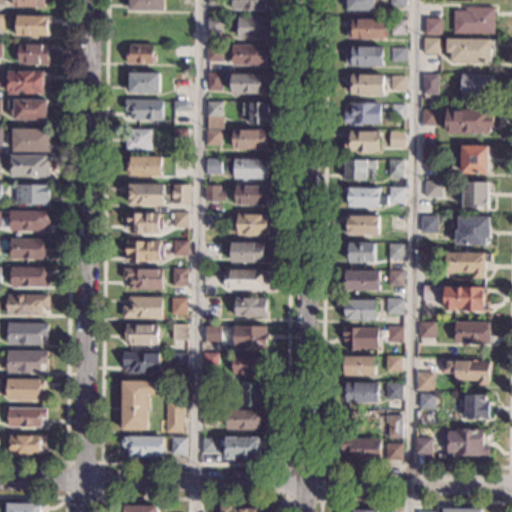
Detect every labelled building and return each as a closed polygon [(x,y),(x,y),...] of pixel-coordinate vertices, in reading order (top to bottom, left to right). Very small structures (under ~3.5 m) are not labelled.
[(164,0),(164,11),(129,10),(129,0),(164,0)] [(265,0),(265,11),(232,11),(232,0),(265,0)] [(374,0),(374,11),(347,11),(347,0),(374,0)] [(494,34),(453,33),(453,11),(465,11),(465,8),(494,8),(494,34)] [(50,25),(47,25),(47,37),(17,36),(17,16),(50,16),(50,25)] [(208,17),(223,18),(223,33),(207,33),(208,17)] [(270,31),(271,31),(271,40),(258,40),(258,38),(238,38),(238,17),(270,17),(270,31)] [(385,39),(348,39),(348,21),(353,21),(353,19),(386,20),(385,39)] [(441,35),(425,35),(425,19),(439,19),(441,19),(441,35)] [(406,36),(390,35),(391,20),(406,20),(406,36)] [(440,54),(423,54),(423,38),(440,38),(440,54)] [(491,62),(450,62),(450,53),(446,53),(446,39),(491,39),(491,62)] [(49,65),(18,64),(18,61),(16,61),(16,51),(19,51),(19,43),(49,44),(49,65)] [(152,64),(126,64),(126,45),(152,45),(152,64)] [(189,53),(174,53),(174,45),(189,45),(189,53)] [(271,57),(265,57),(265,66),(232,66),(232,45),(272,46),(271,57)] [(223,61),(207,61),(207,46),(223,46),(223,61)] [(383,66),(370,66),(370,68),(359,67),(359,66),(346,66),(346,47),(383,47),(383,66)] [(406,62),(391,62),(391,48),(406,48),(406,62)] [(44,72),(50,72),(50,83),(44,83),(44,94),(18,93),(18,95),(6,95),(7,71),(44,71),(44,72)] [(222,73),(222,91),(206,91),(207,72),(222,73)] [(159,93),(146,93),(146,94),(139,94),(139,93),(129,93),(129,92),(126,92),(126,84),(130,85),(130,73),(159,74),(159,93)] [(189,89),(173,89),(173,84),(169,84),(169,77),(174,77),(174,73),(189,73),(189,89)] [(270,94),(240,94),(240,97),(233,96),(234,94),(231,94),(231,85),(225,85),(226,73),(270,74),(270,94)] [(383,94),(351,95),(351,84),(346,84),(346,75),(382,75),(383,94)] [(406,90),(391,90),(391,75),(406,75),(406,90)] [(438,95),(422,95),(422,75),(438,75),(438,95)] [(494,97),(461,96),(461,75),(467,75),(494,75),(494,97)] [(46,120),(13,120),(13,118),(12,118),(12,110),(7,110),(8,100),(46,101),(46,120)] [(162,121),(131,120),(131,118),(126,118),(126,111),(125,111),(125,100),(162,100),(162,121)] [(188,111),(173,111),(173,101),(188,101),(188,111)] [(222,117),(207,117),(207,102),(222,102),(222,117)] [(269,113),(271,113),(271,124),(248,124),(248,115),(241,115),(242,102),(269,102),(269,113)] [(381,124),(363,124),(363,126),(350,126),(350,124),(345,124),(345,112),(350,112),(350,104),(381,104),(381,124)] [(405,119),(391,119),(391,105),(405,105),(405,119)] [(437,126),(422,126),(422,110),(438,110),(437,126)] [(489,115),(493,115),(493,128),(489,128),(489,133),(479,133),(479,134),(446,134),(446,110),(489,110),(489,115)] [(50,151),(13,151),(13,129),(50,130),(50,151)] [(151,150),(125,150),(125,129),(151,130),(151,150)] [(187,129),(188,138),(174,138),(173,129),(187,129)] [(221,145),(206,145),(206,130),(221,130),(221,145)] [(269,138),(266,138),(266,151),(232,150),(233,130),(269,130),(269,138)] [(380,152),(345,152),(345,140),(350,140),(350,131),(380,131),(380,152)] [(404,148),(389,148),(389,132),(404,132),(404,148)] [(437,163),(421,163),(421,145),(437,145),(437,163)] [(488,174),(461,174),(461,163),(457,163),(457,154),(461,154),(461,146),(488,146),(488,174)] [(47,159),(50,159),(50,173),(46,173),(46,177),(10,176),(11,155),(47,155),(47,159)] [(161,176),(128,176),(128,166),(124,166),(124,157),(161,157),(161,176)] [(270,167),(266,167),(266,180),(233,180),(233,173),(227,173),(227,158),(270,159),(270,167)] [(221,174),(206,174),(206,159),(221,159),(221,174)] [(376,170),(373,170),(373,179),(367,179),(367,180),(345,180),(345,160),(376,160),(376,170)] [(403,178),(388,178),(388,160),(403,160),(403,178)] [(441,198),(425,198),(425,181),(440,181),(441,181),(441,198)] [(488,207),(462,208),(462,201),(458,201),(458,194),(462,194),(462,182),(488,182),(488,207)] [(163,206),(128,206),(128,195),(124,195),(124,185),(163,185),(163,206)] [(190,205),(173,205),(172,185),(189,185),(190,205)] [(269,195),(267,195),(267,206),(235,206),(235,185),(269,186),(269,195)] [(50,205),(17,204),(18,186),(50,187),(50,205)] [(220,192),(226,192),(226,201),(204,201),(204,186),(220,186),(220,192)] [(380,196),(388,196),(388,205),(379,205),(379,208),(348,207),(348,195),(345,195),(345,187),(380,187),(380,196)] [(404,203),(389,203),(389,187),(404,188),(404,203)] [(50,225),(46,225),(45,231),(9,231),(9,211),(50,211),(50,225)] [(188,228),(173,228),(173,212),(187,212),(188,228)] [(220,229),(205,229),(205,213),(220,212),(220,229)] [(159,233),(147,233),(147,235),(129,234),(129,231),(128,231),(128,229),(124,229),(124,225),(128,225),(124,221),(124,216),(128,213),(159,214),(159,233)] [(268,236),(236,235),(236,214),(268,214),(268,236)] [(378,235),(347,235),(347,223),(344,223),(344,215),(378,215),(378,235)] [(437,233),(420,233),(421,216),(437,216),(437,233)] [(489,238),(486,238),(486,245),(456,245),(456,233),(452,233),(452,221),(458,221),(458,217),(489,217),(489,238)] [(48,250),(44,250),(43,259),(10,259),(10,239),(48,239),(48,250)] [(187,256),(173,256),(173,240),(187,240),(187,256)] [(159,248),(162,248),(162,257),(159,257),(159,262),(126,261),(127,242),(159,242),(159,248)] [(219,258),(204,258),(204,242),(219,242),(219,258)] [(269,263),(229,262),(229,242),(270,243),(269,263)] [(374,262),(348,263),(348,257),(343,257),(343,246),(348,246),(348,244),(374,243),(374,262)] [(403,259),(388,259),(388,244),(403,244),(403,259)] [(436,268),(420,268),(420,252),(436,252),(436,268)] [(490,262),(486,262),(485,279),(473,279),(473,273),(446,272),(446,269),(444,269),(444,263),(446,263),(446,253),(490,253),(490,262)] [(48,287),(10,287),(10,267),(48,267),(48,287)] [(187,287),(172,288),(172,268),(187,268),(187,287)] [(162,290),(129,290),(129,280),(123,280),(123,269),(162,269),(162,290)] [(219,285),(204,285),(203,269),(218,269),(219,285)] [(264,279),(268,279),(268,290),(224,289),(224,270),(264,271),(264,279)] [(380,290),(341,290),(341,271),(380,271),(380,290)] [(403,286),(388,286),(388,272),(403,272),(403,286)] [(443,301),(423,301),(423,286),(443,286),(443,301)] [(487,295),(485,295),(485,301),(489,301),(489,311),(461,311),(461,308),(455,308),(455,311),(444,311),(445,287),(487,287),(487,295)] [(48,307),(41,307),(41,316),(7,315),(7,295),(49,296),(48,307)] [(162,297),(162,319),(122,318),(122,306),(128,306),(128,296),(162,297)] [(186,315),(171,316),(171,297),(186,297),(186,315)] [(219,317),(204,318),(203,297),(219,297),(219,317)] [(267,319),(261,319),(261,317),(234,317),(234,298),(268,298),(267,319)] [(403,315),(386,315),(386,299),(403,299),(403,315)] [(377,320),(345,320),(345,300),(377,300),(377,320)] [(490,336),(493,336),(493,343),(490,343),(490,344),(454,344),(455,322),(490,323),(490,336)] [(47,336),(41,336),(41,345),(7,345),(7,323),(48,323),(47,336)] [(435,339),(418,339),(418,323),(435,323),(435,339)] [(158,346),(149,346),(149,350),(137,350),(138,345),(129,344),(129,342),(126,342),(126,324),(158,325),(158,346)] [(186,341),(173,341),(172,324),(186,324),(186,341)] [(216,326),(216,341),(203,341),(203,326),(216,326)] [(266,349),(233,348),(233,326),(266,326),(266,349)] [(402,343),(387,343),(387,327),(402,327),(402,343)] [(378,349),(359,349),(359,351),(346,351),(346,343),(342,343),(342,328),(378,328),(378,349)] [(47,365),(41,365),(40,373),(7,372),(7,351),(47,352),(47,365)] [(160,374),(127,374),(127,371),(123,372),(123,352),(160,353),(160,374)] [(186,369),(171,369),(171,352),(186,352),(186,369)] [(217,365),(203,365),(202,353),(217,353),(217,365)] [(264,362),(266,364),(266,370),(264,372),(264,375),(232,374),(232,355),(264,356),(264,362)] [(375,376),(343,376),(343,356),(375,356),(375,376)] [(401,372),(386,372),(386,356),(401,356),(401,372)] [(456,362),(489,362),(489,386),(477,386),(477,381),(460,381),(460,383),(454,383),(454,374),(441,374),(441,358),(456,358),(456,362)] [(434,373),(433,391),(416,391),(417,372),(434,373)] [(44,390),(40,390),(40,401),(7,400),(7,379),(44,380),(44,390)] [(217,390),(202,390),(202,380),(217,380),(217,390)] [(158,395),(147,395),(147,430),(122,430),(122,381),(158,381),(158,395)] [(259,396),(267,396),(266,407),(241,407),(241,382),(260,382),(259,396)] [(378,403),(345,403),(346,393),(340,393),(340,383),(378,384),(378,403)] [(401,400),(386,400),(386,384),(401,384),(401,400)] [(434,409),(419,410),(418,394),(434,394),(434,409)] [(486,402),(492,402),(492,409),(489,409),(489,419),(465,419),(465,395),(486,395),(486,402)] [(182,433),(167,433),(166,402),(181,401),(182,433)] [(46,418),(41,418),(41,427),(8,427),(8,408),(46,409),(46,418)] [(216,426),(202,426),(202,410),(215,410),(216,426)] [(267,420),(261,420),(261,430),(226,430),(226,410),(267,411),(267,420)] [(401,439),(387,438),(387,437),(383,437),(383,431),(379,431),(379,417),(388,417),(388,416),(402,416),(401,439)] [(484,446),(489,446),(489,456),(481,456),(481,457),(452,456),(452,453),(447,453),(447,431),(455,431),(455,429),(484,429),(484,446)] [(46,446),(43,446),(43,454),(41,454),(41,455),(9,455),(10,435),(47,436),(46,446)] [(163,458),(127,458),(127,448),(123,448),(120,445),(120,440),(124,437),(163,437),(163,458)] [(186,455),(171,455),(171,438),(186,438),(186,455)] [(267,448),(259,448),(258,458),(234,458),(234,460),(224,460),(225,438),(267,439),(267,448)] [(431,455),(415,454),(415,438),(432,438),(431,455)] [(215,454),(202,454),(202,439),(215,439),(215,454)] [(380,460),(346,460),(346,451),(340,451),(340,439),(381,439),(380,460)] [(402,460),(386,460),(386,444),(402,444),(402,460)]
